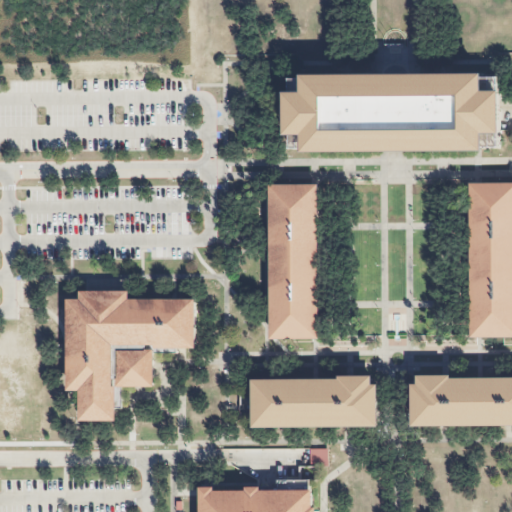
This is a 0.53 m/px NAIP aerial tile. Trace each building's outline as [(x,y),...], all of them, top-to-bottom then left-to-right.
[(285,80),(286,148),(397,147),(495,146),(494,77),(411,78),(373,79),(285,80)] [(470,183),(511,183),(511,338),(471,338),(471,303),(471,224),(470,183)] [(271,185),(319,185),(319,227),(320,305),(320,339),(271,340),(271,185)] [(126,300),(126,292),(78,293),(78,300),(65,301),(66,387),(66,393),(78,393),(79,422),(112,422),(111,389),(152,388),(152,363),(152,350),(194,349),(194,300),(126,300)] [(511,378),(413,378),(413,426),(511,425),(511,378)] [(254,380),(254,428),(380,427),(380,379),(254,380)] [(198,511),(198,490),(212,490),(308,490),(308,511),(198,511)]
